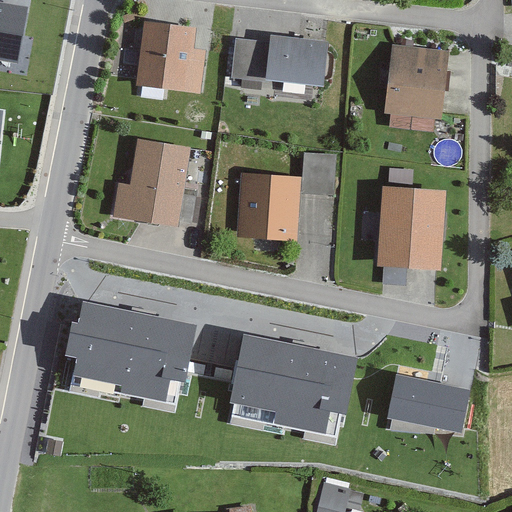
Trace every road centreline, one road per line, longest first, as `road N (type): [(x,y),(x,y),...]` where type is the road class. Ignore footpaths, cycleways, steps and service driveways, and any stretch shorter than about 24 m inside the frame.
road 1 (residential): [(51,240),(436,317),(468,313),(478,280),(482,24)]
road 2 (residential): [(51,240),(0,494)]
road 3 (residential): [(96,0),(51,240)]
road 4 (residential): [(281,0),(482,24)]
